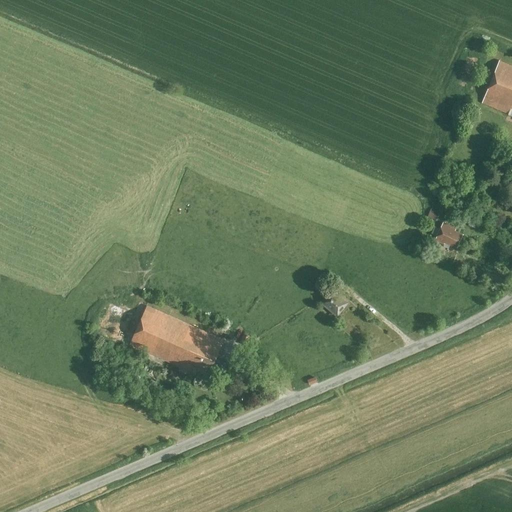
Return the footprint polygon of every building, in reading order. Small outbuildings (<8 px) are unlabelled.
[(511,65),(499,61),(482,104),(511,115),(511,65)] [(432,204),(428,216),(437,219),(441,207),(432,204)] [(442,226),(436,241),(458,250),(465,235),(442,226)] [(321,305),(337,319),(349,306),(333,291),(321,305)] [(221,342),(141,305),(125,339),(205,377),(221,342)] [(315,376),(306,379),(308,384),(317,381),(315,376)]
